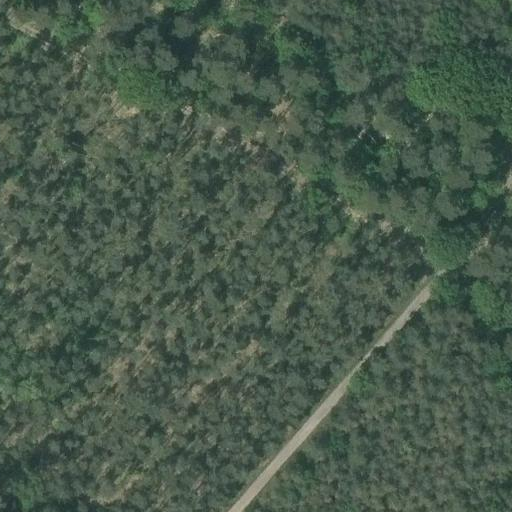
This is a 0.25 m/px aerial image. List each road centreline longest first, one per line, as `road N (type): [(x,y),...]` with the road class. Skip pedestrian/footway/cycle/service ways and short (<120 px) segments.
road 1 (track): [(0,6),(511,272)]
road 2 (track): [(229,511),(453,239),(511,139)]
